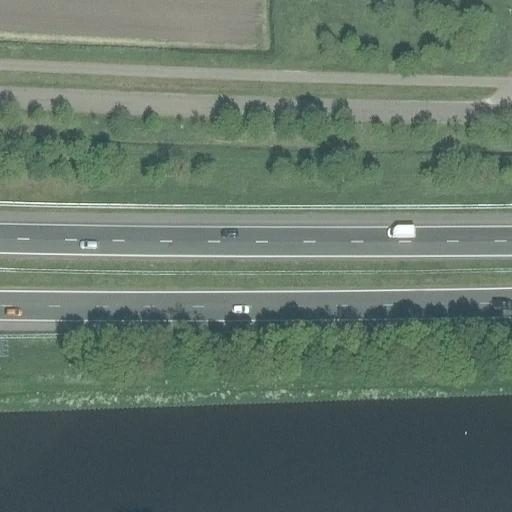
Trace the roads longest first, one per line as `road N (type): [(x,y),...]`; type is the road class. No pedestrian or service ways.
road 1 (tertiary): [(511,117),(0,97)]
road 2 (motorway): [(0,307),(511,304)]
road 3 (motorway): [(511,245),(0,243)]
